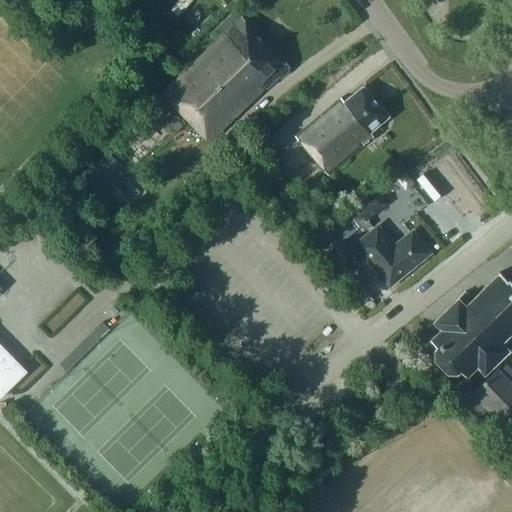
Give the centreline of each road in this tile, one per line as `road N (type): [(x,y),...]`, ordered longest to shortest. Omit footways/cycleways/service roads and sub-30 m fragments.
road 1 (residential): [(369,0),(422,75),(444,89),(511,95)]
road 2 (track): [(297,398),(261,425),(256,511)]
